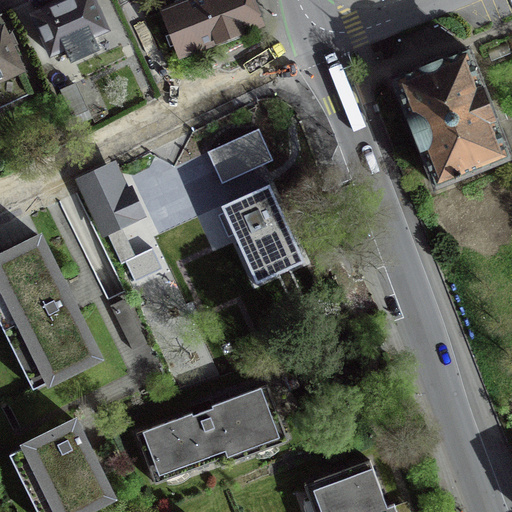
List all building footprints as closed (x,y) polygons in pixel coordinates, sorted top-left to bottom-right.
[(90,36),(103,30),(89,0),(72,0),(33,17),(51,56),(64,50),(70,62),(96,51),(90,36)] [(197,0),(161,14),(177,56),(260,25),(250,0),(197,0)] [(0,104),(27,92),(17,72),(18,71),(0,32),(0,31),(0,104)] [(434,187),(509,158),(466,51),(391,80),(434,187)] [(259,128),(208,152),(222,183),(273,160),(259,128)] [(82,180),(106,230),(138,215),(127,192),(121,195),(109,168),(82,180)] [(269,183),(221,205),(257,283),(305,261),(269,183)] [(50,383),(98,359),(38,239),(0,257),(0,327),(31,391),(49,382),(50,383)] [(126,261),(135,281),(162,268),(152,247),(126,261)] [(283,433),(265,386),(210,407),(211,409),(191,416),(190,414),(135,435),(150,476),(182,464),(186,473),(218,461),(220,467),(254,455),(250,445),(283,433)] [(83,511),(111,498),(73,422),(25,446),(26,447),(8,456),(35,511),(83,511)] [(400,511),(397,511),(394,511),(393,505),(385,508),(368,462),(312,483),(322,511),(400,511)]
